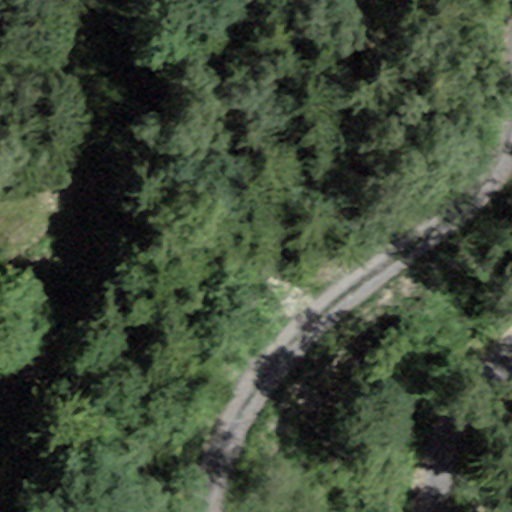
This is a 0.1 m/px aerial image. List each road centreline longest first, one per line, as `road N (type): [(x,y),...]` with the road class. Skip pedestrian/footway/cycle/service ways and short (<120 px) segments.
road 1 (track): [(109,0),(94,187),(34,353),(0,503)]
road 2 (track): [(193,511),(248,384),(341,292),(454,220),(490,181),(511,140)]
road 3 (track): [(434,511),(446,454),(488,377),(511,352)]
